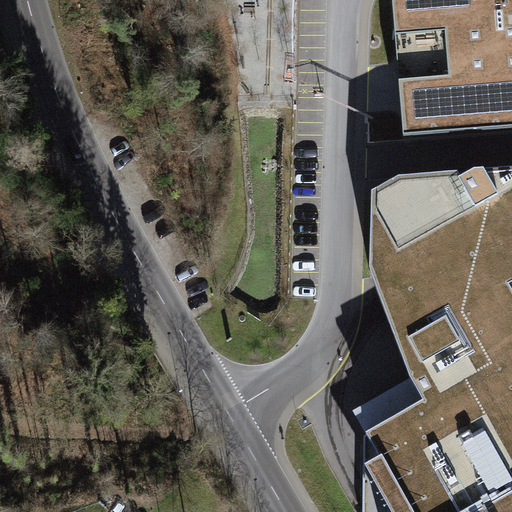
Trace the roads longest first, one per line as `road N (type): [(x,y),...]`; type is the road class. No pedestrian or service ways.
road 1 (tertiary): [(27,0),(65,106),(132,239),(285,511)]
road 2 (track): [(233,420),(142,434),(0,422)]
